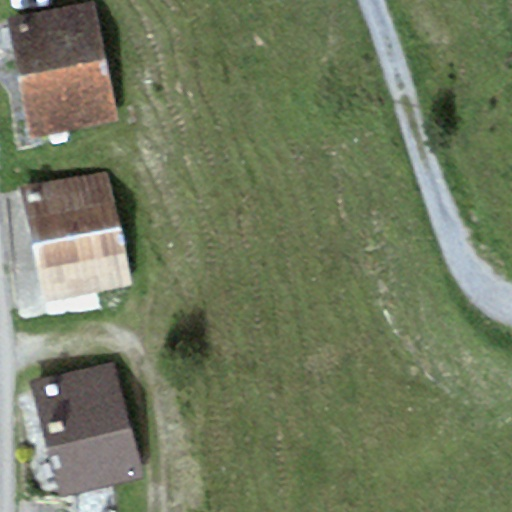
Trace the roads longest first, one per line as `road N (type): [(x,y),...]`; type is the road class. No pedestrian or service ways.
road 1 (track): [(364,0),(450,237),(474,277),(511,303)]
road 2 (track): [(0,349),(80,338),(123,347),(136,361),(142,389),(154,511)]
